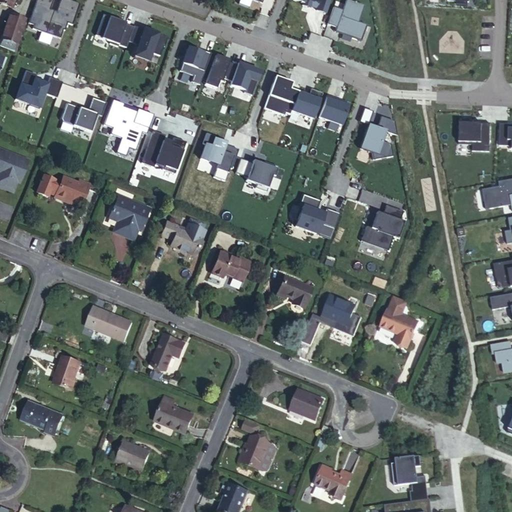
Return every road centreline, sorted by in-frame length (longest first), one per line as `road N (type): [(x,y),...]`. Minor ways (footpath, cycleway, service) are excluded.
road 1 (residential): [(499,98),(385,92),(125,0)]
road 2 (residential): [(44,265),(247,350)]
road 3 (residential): [(247,350),(186,511)]
road 4 (residential): [(461,511),(452,433),(511,460)]
road 5 (residential): [(0,385),(44,265)]
